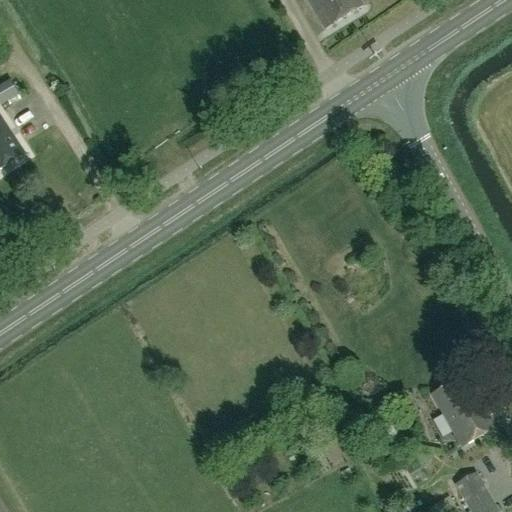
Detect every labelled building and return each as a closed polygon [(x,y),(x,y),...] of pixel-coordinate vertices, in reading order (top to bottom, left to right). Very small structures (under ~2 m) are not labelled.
[(305,0),(324,31),(363,7),(358,0),(305,0)] [(0,106),(0,107),(19,96),(11,81),(0,87),(0,106)] [(23,155),(0,120),(0,170),(18,158),(23,155)] [(24,133),(54,201),(85,188),(55,120),(24,133)] [(468,382),(435,401),(461,446),(494,427),(468,382)] [(403,467),(408,475),(420,468),(414,460),(403,467)] [(497,511),(475,473),(454,484),(469,511),(497,511)]
